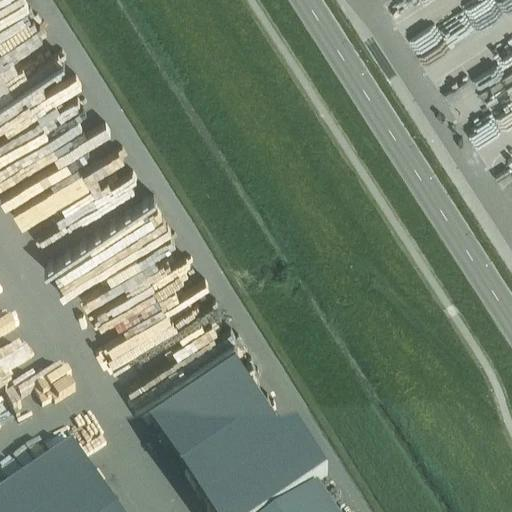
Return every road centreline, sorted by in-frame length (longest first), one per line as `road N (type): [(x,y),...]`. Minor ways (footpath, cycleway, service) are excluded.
road 1 (tertiary): [(302,0),(511,324)]
road 2 (unknown): [(0,223),(195,511)]
